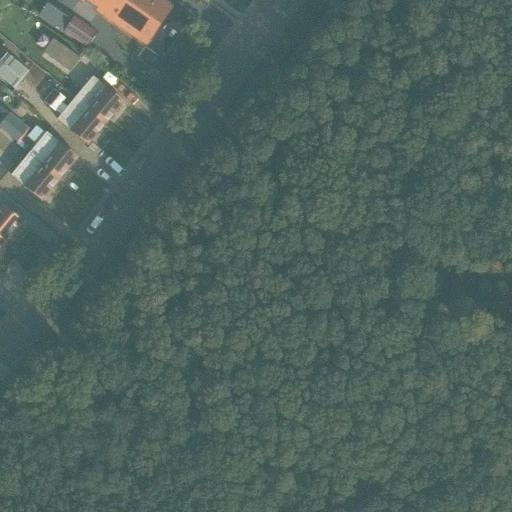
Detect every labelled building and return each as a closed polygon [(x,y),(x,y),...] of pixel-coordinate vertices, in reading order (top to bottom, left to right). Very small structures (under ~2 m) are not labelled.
[(80,0),(141,42),(146,45),(163,58),(190,19),(162,0),(80,0)] [(43,6),(36,16),(54,29),(61,20),(43,6)] [(87,48),(97,34),(74,18),(64,32),(87,48)] [(53,40),(44,54),(70,73),(80,59),(53,40)] [(30,76),(8,57),(0,66),(0,80),(14,93),(30,76)] [(78,85),(83,90),(76,99),(106,125),(124,103),(104,86),(104,87),(93,78),(89,84),(83,79),(78,85)] [(62,116),(68,108),(62,103),(65,99),(54,89),(43,102),(55,112),(56,111),(62,116)] [(76,99),(68,108),(62,116),(58,121),(68,129),(68,130),(88,146),(106,125),(76,99)] [(15,141),(25,149),(36,136),(26,128),(15,141)] [(60,180),(78,159),(58,142),(47,134),(29,155),(60,180)] [(42,202),(60,180),(29,155),(12,177),(22,185),(42,202)] [(0,238),(7,244),(24,224),(3,206),(0,210),(0,238)]
